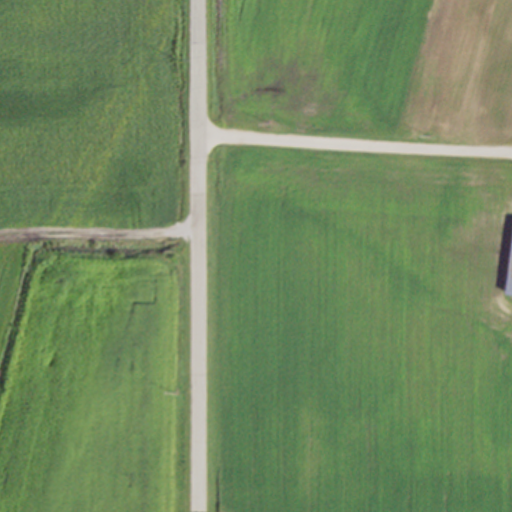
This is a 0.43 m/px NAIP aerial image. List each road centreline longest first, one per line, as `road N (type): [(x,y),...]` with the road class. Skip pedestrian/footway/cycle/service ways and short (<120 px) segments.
road 1 (residential): [(200,511),(198,0)]
road 2 (residential): [(198,135),(511,152)]
